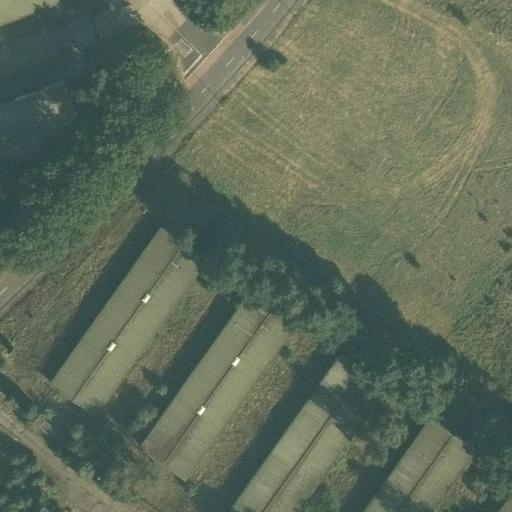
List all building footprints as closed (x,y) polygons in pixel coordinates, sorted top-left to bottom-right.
[(57,0),(0,0),(0,22),(58,1),(57,0)] [(63,80),(0,103),(0,164),(83,134),(63,80)] [(159,229),(50,385),(94,416),(203,261),(159,229)] [(251,291),(140,447),(185,478),(295,322),(251,291)] [(341,355),(230,511),(231,511),(295,511),(385,386),(341,355)] [(432,418),(366,511),(428,511),(474,447),(432,418)] [(511,511),(511,492),(497,511),(511,511)]
